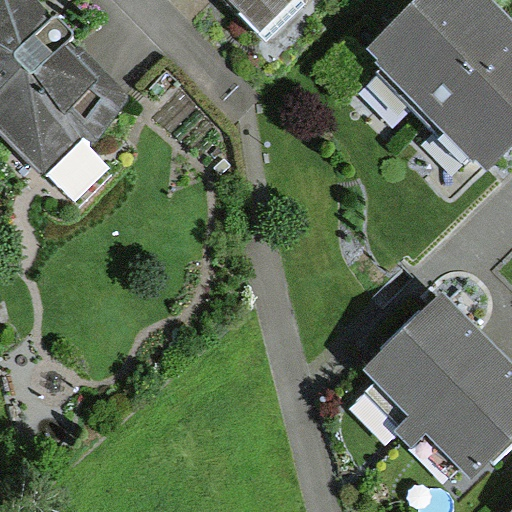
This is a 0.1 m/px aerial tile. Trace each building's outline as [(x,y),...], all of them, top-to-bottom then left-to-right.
[(149,102),(35,0),(0,0),(0,141),(62,198),(149,102)] [(317,0),(230,0),(275,43),(317,0)] [(511,161),(511,18),(493,0),(442,0),(384,59),(500,174),(511,161)] [(444,316),(374,381),(421,431),(491,365),(444,316)] [(511,387),(491,365),(421,431),(468,480),(511,439),(511,387)]
